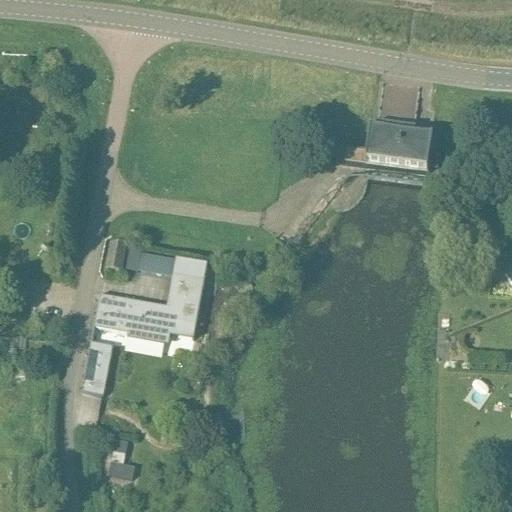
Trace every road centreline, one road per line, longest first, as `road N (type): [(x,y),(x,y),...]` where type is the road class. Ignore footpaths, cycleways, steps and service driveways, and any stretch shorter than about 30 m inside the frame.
road 1 (unclassified): [(71,511),(67,403),(135,21)]
road 2 (tertiary): [(135,21),(511,81)]
road 3 (tertiary): [(0,7),(135,21)]
